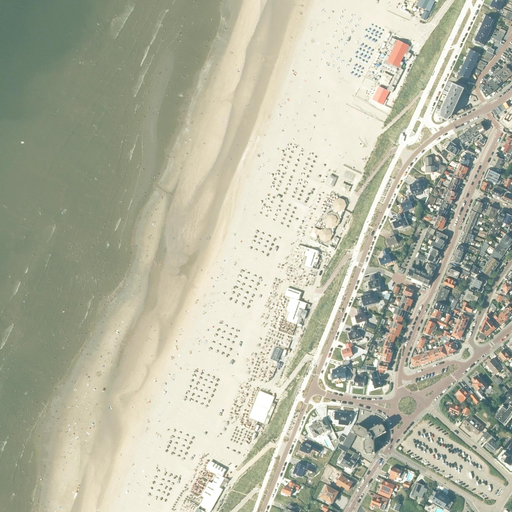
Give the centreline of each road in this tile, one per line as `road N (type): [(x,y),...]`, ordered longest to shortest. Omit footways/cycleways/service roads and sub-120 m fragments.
road 1 (tertiary): [(436,135),(396,180),(312,389)]
road 2 (tertiary): [(388,448),(493,511),(511,484)]
road 3 (residential): [(479,0),(425,116),(436,135)]
road 4 (tertiary): [(312,389),(262,511)]
